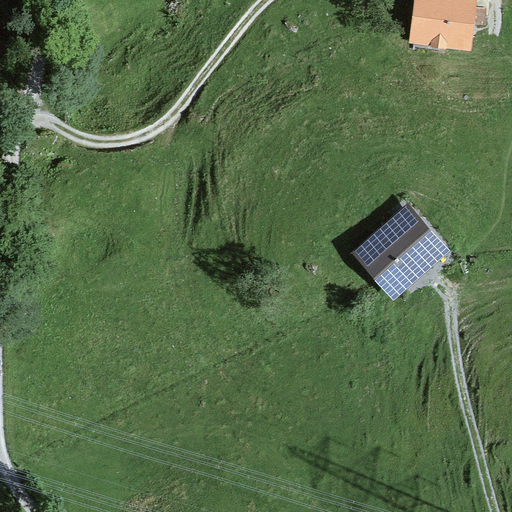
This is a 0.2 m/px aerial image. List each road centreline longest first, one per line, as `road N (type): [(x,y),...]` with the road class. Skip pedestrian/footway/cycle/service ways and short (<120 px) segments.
road 1 (track): [(35,0),(40,54),(15,130),(0,227)]
road 2 (track): [(492,511),(456,368),(450,304)]
